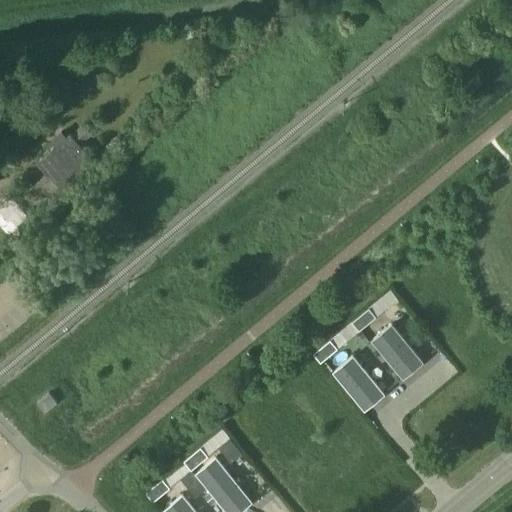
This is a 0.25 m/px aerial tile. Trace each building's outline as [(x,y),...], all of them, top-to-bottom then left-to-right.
[(16,185),(38,211),(95,162),(80,144),(70,132),(36,161),(47,173),(29,189),(22,180),(16,185)] [(11,193),(0,201),(0,221),(2,225),(9,232),(29,215),(11,193)] [(360,329),(396,298),(387,289),(351,319),(360,329)] [(402,377),(422,360),(391,323),(371,340),(402,377)] [(352,355),(332,372),(364,409),(384,392),(352,355)] [(263,490),(239,460),(220,476),(244,505),(263,490)] [(217,511),(198,489),(178,506),(183,511),(217,511)]
